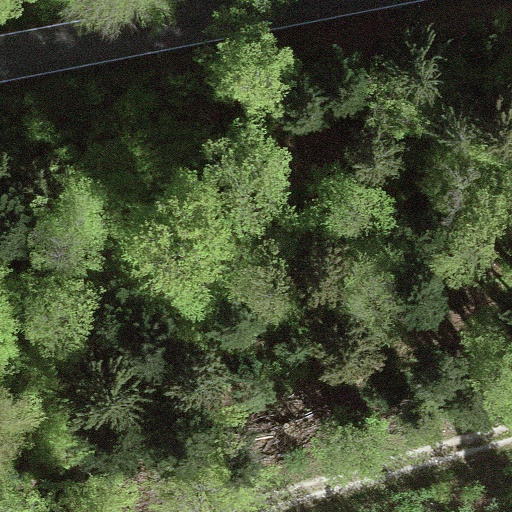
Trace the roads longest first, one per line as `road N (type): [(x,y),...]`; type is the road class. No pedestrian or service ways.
road 1 (tertiary): [(316,0),(0,61)]
road 2 (track): [(258,511),(511,436)]
